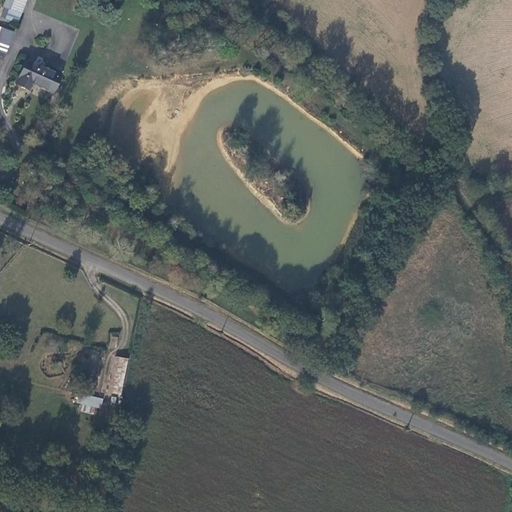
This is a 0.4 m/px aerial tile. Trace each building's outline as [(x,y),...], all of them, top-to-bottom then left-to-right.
[(6,0),(0,14),(0,17),(12,22),(20,0),(6,0)] [(0,24),(0,54),(10,28),(0,24)] [(56,75),(20,59),(9,83),(18,87),(21,80),(49,92),(56,75)] [(108,388),(120,391),(128,355),(115,353),(108,388)] [(82,395),(81,412),(91,413),(92,407),(101,408),(103,397),(82,395)]
